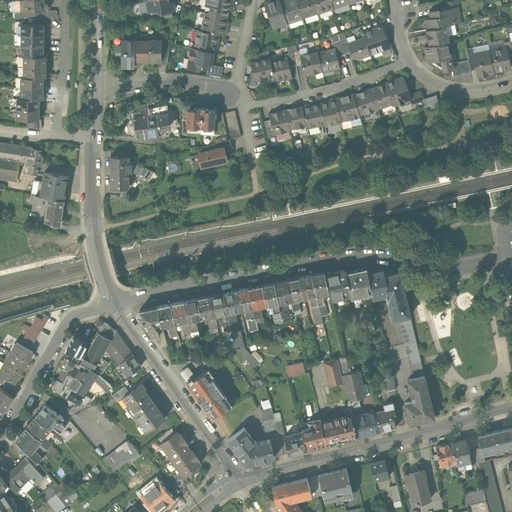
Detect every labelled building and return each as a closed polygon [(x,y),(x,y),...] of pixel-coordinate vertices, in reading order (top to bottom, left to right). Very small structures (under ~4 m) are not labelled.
[(44,10),(43,0),(30,0),(24,1),(20,1),(21,12),(44,10)] [(159,14),(171,12),(174,9),(173,5),(170,3),(169,3),(168,0),(151,0),(149,0),(146,1),(148,14),(156,13),(159,14)] [(205,13),(205,14),(226,17),(228,6),(232,7),(233,0),(206,0),(206,7),(205,13)] [(275,27),(287,23),(279,0),(272,0),(264,3),(265,6),(268,18),(270,21),(273,20),(275,27)] [(279,0),(287,23),(302,18),(296,0),(279,0)] [(296,0),(302,18),(318,12),(313,0),(296,0)] [(313,0),(318,12),(333,7),(330,0),(313,0)] [(268,18),(265,6),(259,8),(263,19),(268,18)] [(427,26),(427,30),(446,26),(454,24),(459,24),(457,16),(459,15),(457,8),(455,8),(449,9),(442,11),(439,11),(438,10),(429,11),(431,18),(425,19),(427,26)] [(44,12),(44,10),(21,12),(14,13),(15,18),(28,18),(40,18),(55,19),(54,12),(44,12)] [(204,22),(202,32),(218,35),(226,36),(227,29),(224,28),(226,17),(205,14),(204,22)] [(497,24),(495,18),(488,21),(489,25),(492,24),(493,26),(497,24)] [(379,20),(362,27),(364,32),(381,26),(379,20)] [(446,26),(448,36),(456,34),(454,24),(446,26)] [(22,25),(21,35),(43,35),(43,25),(40,25),(28,25),(22,25)] [(362,33),(364,39),(370,55),(388,49),(385,40),(386,38),(384,34),(383,35),(380,28),(382,27),(381,26),(364,32),(362,33)] [(426,30),(429,46),(447,42),(449,42),(448,36),(446,26),(427,30),(426,30)] [(197,31),(194,50),(213,53),(215,53),(218,35),(202,32),(197,31)] [(332,37),(335,50),(336,55),(349,50),(347,45),(348,44),(344,33),(332,37)] [(21,35),(21,46),(43,46),(43,35),(21,35)] [(358,60),(370,55),(364,39),(348,44),(347,45),(349,50),(351,57),(358,60)] [(134,67),(134,62),(134,41),(122,41),(122,47),(122,58),(122,67),(134,67)] [(140,62),(148,62),(148,41),(134,41),(134,62),(140,62)] [(161,41),(148,41),(148,62),(160,63),(161,52),(161,41)] [(443,72),(452,70),(453,70),(451,64),(450,57),(447,42),(429,46),(424,47),(428,62),(443,72)] [(511,58),(511,50),(510,42),(503,43),(505,49),(508,59),(511,58)] [(505,49),(503,43),(488,46),(489,52),(505,49)] [(489,52),(488,46),(488,45),(473,48),(473,51),(474,55),(489,52)] [(21,56),(24,56),(43,57),(43,46),(21,46),(21,56)] [(299,49),(299,51),(300,56),(308,54),(307,47),(299,49)] [(190,59),(189,63),(201,65),(211,67),(211,65),(213,53),(194,50),(191,49),(191,52),(190,52),(189,59),(190,59)] [(505,49),(489,52),(494,73),(510,70),(508,59),(505,49)] [(335,50),(318,54),(322,72),(340,68),(336,55),(335,50)] [(284,55),(285,58),(286,58),(288,68),(302,65),(300,56),(299,51),(297,51),(293,53),(288,54),(284,55)] [(470,71),(476,70),(473,55),(474,55),(473,51),(467,53),(468,61),(470,71)] [(169,53),(161,52),(160,63),(160,64),(167,64),(169,53)] [(269,58),(268,52),(257,55),(258,61),(269,58)] [(305,76),(322,72),(318,54),(317,52),(308,54),(300,56),(302,65),(305,76)] [(494,74),(494,73),(489,52),(474,55),(473,55),(476,70),(478,77),(494,74)] [(24,56),(24,67),(45,67),(45,57),(43,57),(24,56)] [(250,62),(252,74),(250,85),(256,86),(257,82),(263,81),(264,84),(268,83),(275,81),(270,62),(269,58),(258,61),(250,62)] [(285,58),(270,62),(275,81),(291,78),(288,68),(286,58),(285,58)] [(471,74),(470,71),(468,61),(451,64),(453,70),(452,70),(453,77),(471,74)] [(200,71),(201,65),(189,63),(188,69),(200,71)] [(211,65),(211,67),(209,78),(220,79),(222,68),(211,65)] [(23,67),(23,78),(43,78),(45,78),(45,67),(24,67),(23,67)] [(20,88),(21,88),(42,88),(43,88),(43,78),(23,78),(21,77),(20,88)] [(394,106),(410,100),(409,96),(408,93),(409,91),(407,86),(405,85),(402,78),(386,84),(393,104),(394,106)] [(256,86),(250,85),(249,87),(261,89),(269,87),(268,83),(264,84),(263,81),(257,82),(256,86)] [(386,84),(369,89),(377,110),(393,104),(386,84)] [(21,88),(21,99),(38,99),(42,99),(42,88),(21,88)] [(359,116),(377,110),(369,89),(353,95),(359,116)] [(411,105),(423,100),(420,92),(409,96),(410,100),(411,105)] [(362,125),(359,116),(353,95),(336,99),(341,122),(350,120),(351,127),(362,125)] [(436,96),(423,100),(427,111),(439,108),(436,96)] [(17,99),(17,109),(38,109),(38,99),(21,99),(17,99)] [(330,102),(319,105),(324,125),(325,127),(342,123),(341,122),(336,99),(329,100),(330,102)] [(128,110),(126,102),(114,106),(117,114),(128,110)] [(307,129),(324,125),(319,105),(309,107),(308,105),(302,107),(307,126),(307,129)] [(148,109),(149,115),(156,114),(156,116),(167,114),(167,106),(148,109)] [(142,111),(143,117),(147,116),(149,116),(149,115),(148,109),(147,107),(137,108),(137,112),(142,111)] [(302,107),(285,111),(290,130),(307,126),(302,107)] [(39,109),(38,109),(17,109),(17,120),(28,120),(38,120),(39,109)] [(186,134),(200,135),(201,109),(194,109),(194,111),(187,111),(186,134)] [(208,110),(201,109),(200,135),(214,135),(215,111),(208,111),(208,110)] [(268,115),(269,121),(273,136),(290,132),(290,130),(285,111),(268,115)] [(224,114),(230,141),(241,139),(235,112),(224,114)] [(160,136),(160,135),(156,116),(156,114),(149,115),(149,116),(147,116),(149,127),(142,128),(144,138),(160,136)] [(167,114),(156,116),(160,135),(169,127),(167,114)] [(136,139),(144,138),(142,128),(149,127),(147,116),(143,117),(141,117),(133,118),(136,139)] [(41,121),(38,120),(28,120),(28,128),(41,130),(41,121)] [(341,122),(342,123),(343,129),(351,127),(350,120),(341,122)] [(274,139),(273,136),(269,121),(264,122),(268,140),(274,139)] [(223,153),(232,150),(229,141),(214,145),(215,151),(222,149),(223,153)] [(0,176),(17,179),(20,161),(22,147),(0,143),(0,176)] [(41,150),(22,147),(20,161),(27,162),(26,165),(29,166),(28,173),(37,174),(39,162),(42,163),(43,157),(40,157),(41,150)] [(225,161),(223,153),(222,149),(215,151),(198,155),(198,156),(201,167),(202,168),(225,162),(225,161)] [(327,151),(318,153),(319,159),(329,157),(327,151)] [(110,157),(110,173),(126,172),(126,173),(129,173),(131,173),(131,163),(128,163),(128,156),(110,157)] [(295,157),(288,159),(290,167),(297,165),(295,157)] [(138,164),(133,172),(138,176),(139,174),(148,181),(153,173),(147,170),(138,164)] [(43,181),(40,196),(63,200),(68,177),(44,172),(43,181)] [(129,189),(129,173),(126,173),(126,172),(110,173),(111,189),(129,189)] [(34,180),(32,194),(40,196),(43,181),(34,180)] [(210,193),(208,186),(196,189),(198,196),(210,193)] [(185,190),(176,191),(178,200),(186,199),(185,190)] [(59,225),(63,200),(40,196),(32,194),(30,202),(42,204),(42,207),(45,208),(44,215),(46,215),(45,222),(59,225)] [(352,298),(372,293),(367,274),(366,268),(345,273),(351,295),(352,298)] [(345,270),(324,275),(328,291),(330,300),(351,295),(345,273),(345,270)] [(373,298),(386,295),(392,320),(398,319),(409,316),(399,273),(384,276),(383,270),(367,274),(372,293),(373,298)] [(324,272),(311,275),(318,304),(321,316),(327,315),(324,303),(322,294),(324,292),(328,291),(324,275),(324,272)] [(310,298),(312,305),(318,304),(311,275),(298,277),(303,296),(307,296),(310,298)] [(299,297),(303,296),(298,277),(286,280),(291,299),(294,310),(299,309),(298,301),(299,297)] [(283,301),(291,299),(286,280),(273,283),(279,311),(286,309),(285,305),(283,301)] [(273,312),(279,311),(273,283),(261,285),(265,304),(273,303),(272,308),(273,312)] [(261,285),(248,288),(255,317),(256,322),(263,320),(262,315),(260,310),(257,306),(265,304),(261,285)] [(246,318),(249,318),(255,317),(248,288),(235,290),(240,310),(248,308),(246,312),(246,318)] [(232,329),(232,332),(239,330),(236,319),(235,314),(232,311),(240,310),(235,290),(223,293),(229,321),(232,329)] [(222,322),(229,321),(223,293),(209,296),(214,315),(223,313),(221,318),(222,322)] [(216,325),(214,315),(209,296),(196,299),(201,318),(207,317),(209,327),(216,325)] [(195,319),(201,318),(196,299),(183,301),(190,331),(197,330),(195,319)] [(184,333),(190,331),(183,301),(170,304),(175,323),(181,322),(184,333)] [(268,315),(274,314),(273,312),(272,308),(273,303),(265,304),(268,315)] [(178,334),(175,323),(170,304),(157,307),(161,326),(167,325),(170,336),(178,334)] [(321,316),(318,304),(312,305),(317,325),(322,324),(321,316)] [(159,334),(158,327),(161,326),(157,307),(139,310),(137,316),(152,336),(159,334)] [(287,313),(286,309),(279,311),(273,312),(274,314),(276,323),(289,319),(287,313)] [(26,331),(21,341),(31,346),(49,316),(44,313),(41,318),(36,315),(30,326),(24,323),(21,328),(26,331)] [(398,319),(412,379),(424,376),(409,316),(398,319)] [(256,322),(255,317),(249,318),(250,323),(248,324),(249,330),(257,328),(256,322)] [(105,321),(98,333),(111,340),(116,331),(105,321)] [(224,331),(232,329),(229,321),(222,322),(224,331)] [(243,347),(239,330),(232,332),(236,349),(243,347)] [(105,350),(119,365),(131,353),(116,331),(111,340),(105,350)] [(100,357),(105,350),(111,340),(98,333),(88,352),(85,351),(84,353),(80,361),(93,369),(100,357)] [(159,334),(152,336),(160,347),(167,346),(164,334),(159,334)] [(73,335),(63,353),(80,362),(80,361),(84,353),(81,351),(86,343),(86,342),(73,335)] [(16,342),(10,352),(27,362),(33,351),(16,342)] [(250,354),(243,347),(236,349),(253,368),(259,363),(257,361),(250,354)] [(254,350),(250,354),(257,361),(261,357),(254,350)] [(10,352),(4,362),(21,372),(27,362),(10,352)] [(131,353),(119,365),(127,377),(140,367),(131,353)] [(337,358),(341,375),(354,371),(351,355),(337,358)] [(100,357),(93,369),(102,374),(109,362),(100,357)] [(329,386),(343,383),(341,375),(337,358),(323,362),(329,386)] [(78,370),(74,378),(81,381),(89,370),(70,359),(67,364),(78,370)] [(15,383),(21,372),(4,362),(0,369),(0,374),(5,377),(15,383)] [(303,373),(301,362),(286,366),(289,377),(303,373)] [(67,364),(56,380),(64,384),(69,387),(74,378),(78,370),(67,364)] [(81,381),(75,390),(83,394),(94,379),(103,388),(105,391),(112,387),(109,384),(98,373),(90,368),(89,370),(81,381)] [(179,373),(187,384),(196,378),(189,368),(186,368),(179,373)] [(354,371),(341,375),(343,383),(349,409),(359,406),(358,400),(361,399),(360,398),(365,397),(359,370),(354,371)] [(213,420),(233,406),(232,405),(229,407),(222,398),(225,395),(211,377),(208,379),(203,372),(196,378),(187,384),(213,420)] [(434,418),(424,376),(412,379),(407,380),(412,401),(404,404),(409,425),(434,418)] [(83,394),(75,390),(81,381),(74,378),(69,387),(72,388),(67,396),(79,403),(80,401),(83,403),(92,399),(83,394)] [(395,390),(392,378),(383,380),(386,392),(395,390)] [(256,379),(251,383),(255,390),(263,385),(259,380),(257,381),(256,379)] [(59,393),(64,384),(56,380),(51,389),(59,393)] [(131,416),(132,416),(151,402),(143,389),(144,388),(140,384),(129,392),(122,397),(128,406),(125,408),(131,416)] [(117,401),(122,397),(129,392),(124,385),(112,394),(117,401)] [(0,416),(13,397),(1,388),(0,389),(0,416)] [(265,433),(276,430),(273,415),(271,408),(268,400),(261,403),(264,410),(260,411),(265,433)] [(164,419),(151,402),(132,416),(139,424),(141,422),(148,431),(164,419)] [(114,423),(97,403),(89,409),(107,430),(114,423)] [(385,410),(375,412),(380,432),(396,428),(393,419),(396,419),(393,403),(383,405),(385,410)] [(66,426),(60,421),(64,417),(44,405),(34,417),(49,429),(52,427),(60,433),(66,426)] [(332,419),(320,422),(326,445),(335,443),(351,439),(356,438),(351,418),(349,411),(331,415),(332,419)] [(375,412),(351,418),(356,438),(380,432),(375,412)] [(278,413),(273,415),(276,430),(278,435),(283,434),(278,413)] [(44,437),(49,429),(34,417),(26,428),(41,439),(44,437)] [(306,450),(326,445),(320,422),(320,419),(306,423),(308,428),(301,430),(302,432),(306,450)] [(157,438),(161,443),(175,433),(171,427),(157,438)] [(511,427),(496,432),(500,451),(511,448),(511,427)] [(15,440),(37,462),(43,457),(42,455),(35,448),(40,441),(41,439),(26,428),(15,440)] [(259,447),(255,442),(252,443),(247,437),(249,436),(244,428),(228,440),(230,443),(246,465),(252,463),(273,458),(269,441),(261,442),(262,447),(259,447)] [(170,457),(174,463),(173,463),(173,465),(179,474),(181,474),(181,473),(184,476),(200,465),(176,432),(175,433),(161,443),(160,443),(162,446),(161,447),(161,449),(167,457),(169,457),(170,457)] [(288,454),(306,450),(302,432),(284,437),(288,454)] [(495,456),(501,455),(500,451),(496,432),(477,436),(480,448),(479,448),(479,449),(481,456),(483,455),(494,452),(495,456)] [(51,444),(44,437),(41,439),(40,441),(46,450),(52,454),(55,456),(59,451),(51,445),(51,444)] [(466,439),(451,443),(456,463),(457,466),(463,465),(464,469),(472,467),(469,453),(469,451),(466,439)] [(40,441),(35,448),(42,455),(43,454),(49,458),(52,454),(46,450),(40,441)] [(113,469),(130,457),(138,451),(130,442),(103,461),(110,468),(113,469)] [(440,467),(456,463),(451,443),(435,447),(440,467)] [(150,452),(146,446),(141,450),(144,455),(150,452)] [(472,467),(478,465),(477,463),(484,461),(483,455),(481,456),(479,449),(469,451),(469,453),(472,467)] [(141,455),(138,451),(130,457),(133,461),(141,455)] [(25,457),(19,463),(25,471),(23,473),(28,479),(31,477),(37,483),(44,477),(25,457)] [(384,460),(369,463),(374,481),(388,478),(384,460)] [(477,463),(478,465),(489,511),(501,511),(489,461),(484,461),(477,463)] [(15,492),(28,479),(23,473),(25,471),(19,463),(2,478),(7,483),(15,492)] [(321,475),(318,476),(323,496),(324,501),(333,499),(332,497),(341,495),(341,497),(352,494),(346,469),(332,473),(321,475)] [(410,473),(404,475),(406,483),(407,483),(413,505),(416,504),(417,505),(427,502),(427,501),(431,500),(425,478),(426,478),(424,470),(418,471),(417,469),(409,471),(410,473)] [(91,478),(87,473),(83,477),(87,482),(91,478)] [(184,476),(181,473),(181,474),(168,484),(176,494),(189,483),(184,476)] [(0,509),(11,503),(4,492),(3,492),(1,490),(7,483),(2,478),(0,475),(0,509)] [(76,485),(80,481),(75,476),(70,480),(76,485)] [(318,476),(307,479),(310,490),(315,489),(318,498),(323,496),(318,476)] [(64,477),(56,484),(62,490),(64,489),(69,484),(64,477)] [(271,487),(276,505),(293,501),(311,496),(310,490),(307,479),(271,487)] [(157,481),(138,496),(150,511),(161,511),(173,503),(157,481)] [(42,494),(48,501),(57,494),(62,490),(56,484),(54,482),(49,487),(50,488),(42,494)] [(401,504),(396,486),(389,487),(393,502),(397,501),(398,505),(401,504)] [(71,487),(64,489),(62,490),(57,494),(66,506),(79,496),(71,487)] [(263,489),(275,505),(276,505),(271,487),(263,489)] [(466,506),(486,501),(483,490),(464,494),(466,506)] [(57,511),(66,506),(57,494),(48,501),(56,511),(57,511)] [(36,510),(42,506),(38,500),(32,505),(36,510)] [(275,505),(279,511),(298,511),(301,511),(293,501),(276,505),(275,505)] [(16,511),(11,503),(0,509),(0,511),(16,511)]
